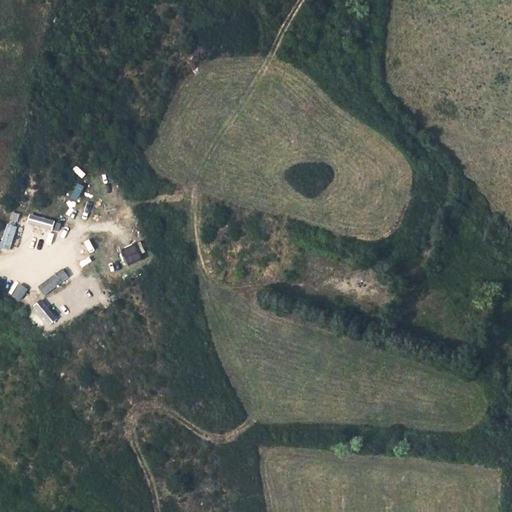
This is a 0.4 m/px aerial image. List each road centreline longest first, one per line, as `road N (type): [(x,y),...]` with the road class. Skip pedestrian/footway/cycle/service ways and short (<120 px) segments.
road 1 (track): [(245,0),(267,38),(261,64),(208,146),(190,224),(250,406),(244,426),(228,439),(209,439),(168,410),(134,414),(131,431),(158,511)]
road 2 (track): [(375,0),(372,97),(438,164),(447,192),(414,276)]
